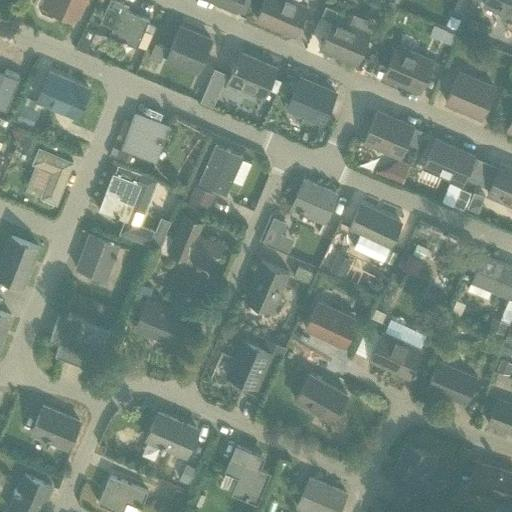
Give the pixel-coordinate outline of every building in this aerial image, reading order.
[(41,0),(40,4),(48,7),(72,17),(76,15),(81,4),(79,3),(80,0),(41,0)] [(126,42),(137,47),(137,46),(147,23),(149,19),(122,7),(124,3),(118,0),(108,0),(100,22),(112,27),(109,35),(122,41),(126,43),(126,42)] [(212,0),(236,10),(240,0),(212,0)] [(295,35),(307,7),(292,0),(264,0),(256,19),(295,35)] [(511,0),(485,0),(484,3),(511,15),(511,0)] [(325,6),(320,17),(332,22),(333,18),(337,11),(325,6)] [(449,10),(443,21),(457,27),(458,28),(463,16),(449,10)] [(470,17),(464,30),(483,38),(489,26),(470,17)] [(332,22),(321,47),(333,53),(335,49),(342,53),(341,56),(357,63),(361,53),(368,38),(369,33),(333,18),(332,22)] [(147,23),(137,46),(145,49),(155,27),(147,23)] [(197,72),(211,39),(179,26),(166,58),(197,72)] [(461,37),(457,46),(468,51),(472,42),(461,37)] [(81,38),(75,49),(84,53),(89,42),(81,38)] [(150,57),(160,61),(166,47),(155,43),(155,44),(150,57)] [(384,75),(396,80),(398,77),(405,80),(404,83),(420,90),(432,61),(396,45),(384,75)] [(227,81),(264,97),(267,89),(272,77),(276,68),(240,52),(227,81)] [(213,67),(205,85),(219,91),(226,73),(213,67)] [(0,74),(0,105),(6,108),(17,81),(19,75),(5,70),(3,75),(0,74)] [(49,71),(37,99),(77,116),(89,89),(49,71)] [(445,101),(458,107),(460,103),(467,107),(465,110),(481,117),(494,87),(458,72),(445,101)] [(272,77),(267,89),(275,92),(280,80),(272,77)] [(287,107),(323,123),(336,93),(299,78),(287,107)] [(21,95),(12,119),(17,120),(23,104),(33,108),(36,100),(21,95)] [(23,104),(17,120),(28,125),(34,109),(33,108),(23,104)] [(134,111),(122,143),(147,152),(159,148),(168,124),(134,111)] [(364,140),(400,155),(405,143),(412,127),(413,126),(377,111),(364,140)] [(412,127),(405,143),(417,148),(424,132),(412,127)] [(27,134),(22,147),(33,151),(38,139),(27,134)] [(435,138),(423,165),(463,183),(465,178),(474,157),(474,155),(435,138)] [(242,157),(215,145),(199,182),(226,194),(242,157)] [(39,148),(33,163),(51,170),(41,197),(56,203),(72,161),(39,148)] [(123,150),(119,159),(128,163),(132,153),(123,150)] [(113,172),(98,209),(128,221),(142,183),(138,182),(142,172),(119,163),(115,173),(113,172)] [(396,164),(388,182),(399,187),(407,169),(396,164)] [(489,189),(487,193),(511,203),(511,172),(511,170),(511,168),(500,164),(499,166),(489,189)] [(303,179),(291,208),(324,222),(336,193),(303,179)] [(196,186),(190,200),(208,208),(214,194),(196,186)] [(461,188),(453,205),(463,210),(471,192),(461,188)] [(360,203),(349,227),(390,246),(401,223),(360,203)] [(202,222),(184,215),(170,251),(194,261),(197,254),(215,262),(222,245),(196,234),(202,222)] [(273,215),(262,238),(274,243),(285,220),(273,215)] [(154,229),(149,241),(159,245),(170,219),(161,216),(155,229),(154,229)] [(76,268),(95,275),(106,279),(119,245),(107,241),(89,234),(76,268)] [(11,236),(0,265),(0,276),(23,286),(38,247),(11,236)] [(417,243),(411,254),(422,259),(427,248),(417,243)] [(340,251),(327,259),(335,272),(348,263),(340,251)] [(409,252),(402,267),(415,273),(422,259),(411,254),(409,252)] [(511,295),(511,266),(482,254),(471,281),(511,297),(511,295)] [(288,272),(262,260),(244,300),(271,312),(288,272)] [(297,265),(292,276),(307,282),(312,271),(297,265)] [(364,291),(359,302),(370,307),(375,295),(364,291)] [(183,313),(147,298),(135,327),(170,343),(183,313)] [(344,346),(352,327),(356,319),(317,301),(313,309),(305,327),(344,346)] [(0,311),(0,344),(11,316),(0,311)] [(60,311),(49,339),(59,343),(55,355),(81,365),(91,340),(76,335),(82,320),(71,316),(72,314),(68,312),(67,314),(60,311)] [(493,317),(489,328),(503,334),(508,323),(493,317)] [(421,349),(382,331),(369,358),(408,376),(412,369),(414,370),(416,366),(414,365),(421,349)] [(472,341),(480,344),(484,334),(475,331),(472,341)] [(227,375),(256,387),(271,352),(242,339),(227,375)] [(267,339),(263,347),(280,354),(284,346),(267,339)] [(511,361),(502,357),(497,367),(508,372),(511,363),(511,361)] [(466,403),(477,377),(437,360),(426,386),(466,403)] [(309,373),(294,399),(332,421),(347,395),(309,373)] [(511,404),(496,399),(488,423),(511,431),(511,404)] [(31,432),(68,448),(79,421),(43,405),(31,432)] [(197,429),(158,412),(146,439),(185,455),(197,429)] [(405,444),(390,481),(420,493),(435,455),(405,444)] [(240,476),(234,491),(256,501),(268,473),(258,468),(263,457),(236,446),(226,470),(240,476)] [(509,501),(511,495),(511,492),(511,473),(502,470),(502,469),(498,468),(498,469),(475,461),(469,481),(467,487),(509,501)] [(25,474),(9,511),(12,511),(40,511),(52,485),(25,474)] [(142,505),(148,491),(110,475),(98,503),(119,511),(123,511),(127,502),(144,509),(145,506),(142,505)] [(297,507),(309,511),(337,511),(346,493),(310,477),(297,507)] [(198,488),(193,499),(202,503),(206,492),(198,488)] [(175,490),(173,495),(175,501),(180,503),(184,494),(175,490)] [(455,494),(452,501),(460,504),(462,496),(455,494)] [(430,497),(426,510),(431,511),(443,511),(445,509),(447,503),(430,497)] [(219,511),(198,503),(193,511),(219,511)] [(453,503),(450,511),(469,511),(470,509),(453,503)]
